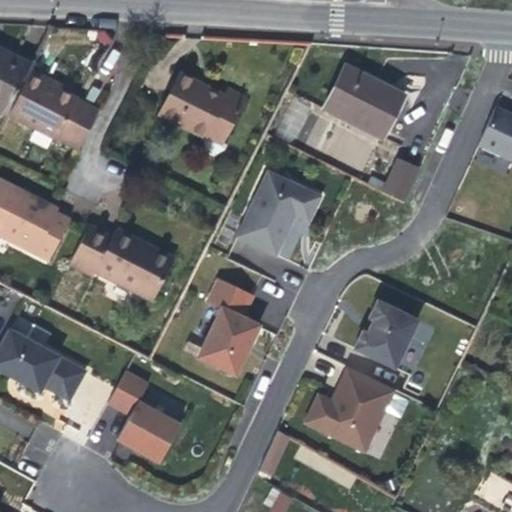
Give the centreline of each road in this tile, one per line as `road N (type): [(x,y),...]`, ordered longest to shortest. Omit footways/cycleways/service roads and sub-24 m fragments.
road 1 (residential): [(219,511),(326,293),(356,266),(419,242),(510,21)]
road 2 (residential): [(162,0),(412,14)]
road 3 (residential): [(162,0),(72,188)]
